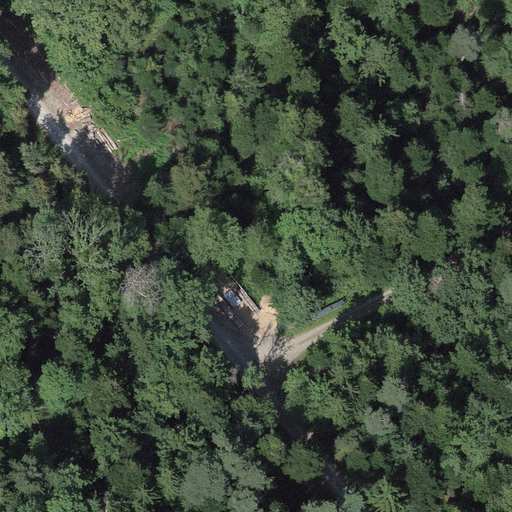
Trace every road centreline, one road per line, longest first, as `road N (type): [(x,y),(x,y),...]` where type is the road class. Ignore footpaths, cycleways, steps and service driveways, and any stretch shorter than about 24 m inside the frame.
road 1 (track): [(0,76),(367,511)]
road 2 (track): [(511,240),(254,369)]
